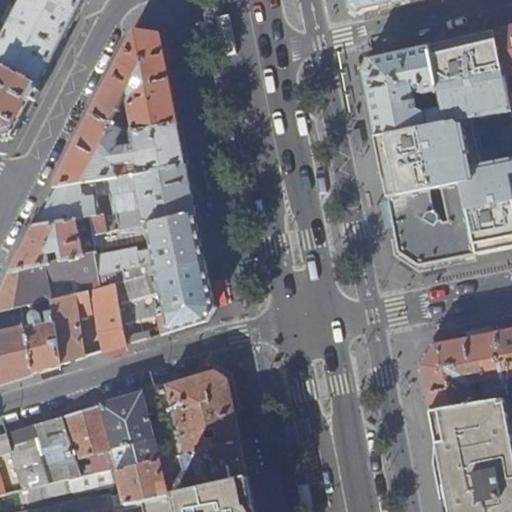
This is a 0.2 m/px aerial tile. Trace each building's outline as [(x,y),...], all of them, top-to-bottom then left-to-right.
[(0,42),(0,64),(3,66),(41,85),(63,41),(84,0),(22,0),(18,9),(10,5),(1,21),(9,26),(0,42)] [(350,0),(351,3),(363,12),(412,0),(350,0)] [(511,28),(497,32),(505,77),(511,75),(511,28)] [(135,31),(92,114),(125,130),(126,131),(121,112),(119,111),(126,99),(128,95),(132,97),(130,102),(129,105),(135,133),(178,123),(161,34),(135,31)] [(463,153),(469,184),(511,176),(511,175),(511,110),(505,77),(497,32),(431,47),(447,124),(456,122),(454,107),(483,101),(486,116),(491,141),(511,137),(511,142),(492,145),(462,151),(463,153)] [(368,95),(377,137),(416,130),(447,124),(431,47),(373,60),(364,74),(368,95)] [(0,137),(1,137),(16,133),(27,111),(41,85),(3,66),(0,71),(0,137)] [(92,114),(54,188),(117,178),(116,170),(121,169),(121,165),(137,162),(139,174),(187,167),(178,123),(135,133),(132,134),(134,146),(120,148),(119,142),(125,130),(92,114)] [(486,116),(456,122),(462,151),(492,145),(491,141),(486,116)] [(382,162),(389,200),(463,186),(469,184),(463,153),(433,159),(431,150),(421,152),(416,130),(377,137),(382,162)] [(54,188),(34,227),(77,220),(90,218),(94,236),(114,231),(114,225),(108,226),(106,213),(91,216),(88,197),(111,193),(114,214),(144,209),(147,224),(196,213),(192,192),(187,167),(139,174),(117,178),(54,188)] [(469,217),(477,256),(511,249),(511,181),(511,176),(469,184),(463,186),(467,205),(487,201),(495,199),(498,211),(490,213),(469,217)] [(463,186),(389,200),(394,223),(400,253),(421,267),(477,256),(469,217),(467,205),(463,186)] [(487,201),(467,205),(469,217),(490,213),(487,201)] [(114,231),(94,236),(94,237),(92,238),(95,250),(127,243),(127,240),(149,235),(152,249),(139,251),(138,248),(97,256),(104,288),(116,285),(206,259),(201,235),(196,213),(147,224),(114,231)] [(90,218),(77,220),(82,240),(92,238),(94,237),(94,236),(90,218)] [(34,227),(10,273),(32,268),(45,265),(51,263),(49,255),(59,253),(61,261),(85,256),(82,240),(77,220),(34,227)] [(10,273),(0,292),(0,311),(31,304),(40,302),(41,303),(41,302),(53,300),(64,297),(63,291),(57,293),(54,280),(82,277),(85,292),(90,291),(96,290),(104,288),(97,256),(97,253),(85,256),(61,261),(51,263),(45,265),(49,280),(36,284),(32,268),(10,273)] [(206,259),(116,285),(119,300),(160,288),(168,325),(163,327),(164,332),(169,331),(170,333),(208,321),(215,308),(210,283),(206,259)] [(45,265),(32,268),(36,284),(49,280),(45,265)] [(102,333),(107,352),(128,346),(122,326),(120,309),(119,300),(116,285),(104,288),(96,290),(102,333)] [(53,300),(55,312),(63,366),(86,359),(79,317),(94,314),(90,291),(85,292),(64,297),(53,300)] [(40,302),(31,304),(33,313),(32,315),(31,316),(31,318),(31,320),(31,322),(32,328),(26,329),(34,374),(63,366),(55,312),(47,314),(49,322),(50,324),(45,325),(44,318),(43,316),(42,314),(40,313),(38,312),(38,309),(42,308),(41,302),(41,303),(40,302)] [(122,326),(128,346),(148,340),(140,305),(120,309),(122,326)] [(0,384),(34,374),(26,329),(0,333),(0,384)] [(511,331),(498,334),(507,378),(511,377),(511,331)] [(425,385),(430,411),(481,403),(480,397),(473,399),(471,387),(474,385),(507,378),(498,334),(435,347),(422,367),(425,385)] [(231,387),(236,413),(248,411),(240,369),(231,370),(227,378),(229,379),(231,387)] [(174,457),(241,442),(236,413),(231,387),(229,379),(227,378),(216,371),(187,379),(157,388),(170,437),(174,457)] [(116,470),(116,471),(160,461),(160,460),(172,457),(174,457),(170,437),(164,438),(165,443),(156,445),(143,393),(120,400),(83,411),(63,417),(76,460),(134,444),(137,456),(129,458),(124,456),(114,459),(114,460),(79,468),(81,478),(104,473),(116,470)] [(437,446),(445,488),(511,474),(511,397),(511,398),(501,400),(490,401),(481,403),(430,411),(437,446)] [(6,434),(23,491),(70,480),(81,478),(79,468),(76,460),(63,417),(6,434)] [(0,496),(23,491),(6,434),(0,436),(0,496)] [(217,484),(248,477),(244,456),(241,442),(174,457),(172,457),(177,476),(194,472),(196,480),(215,476),(217,484)] [(116,471),(125,505),(141,502),(183,492),(182,486),(167,490),(160,461),(116,471)] [(107,484),(104,473),(81,478),(70,480),(73,492),(107,484)] [(511,511),(511,474),(445,488),(449,511),(511,511)] [(255,511),(254,507),(248,477),(217,484),(183,492),(141,502),(142,511),(255,511)]
